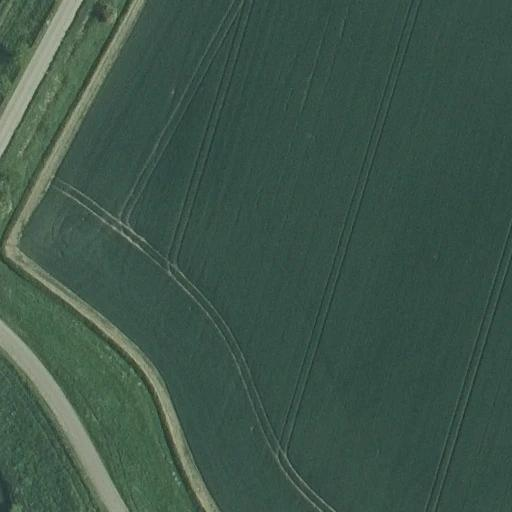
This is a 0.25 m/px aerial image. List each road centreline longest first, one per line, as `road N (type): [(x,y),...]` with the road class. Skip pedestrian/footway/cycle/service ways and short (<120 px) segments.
road 1 (unclassified): [(120,511),(71,424),(0,331)]
road 2 (unclassified): [(0,145),(79,0)]
